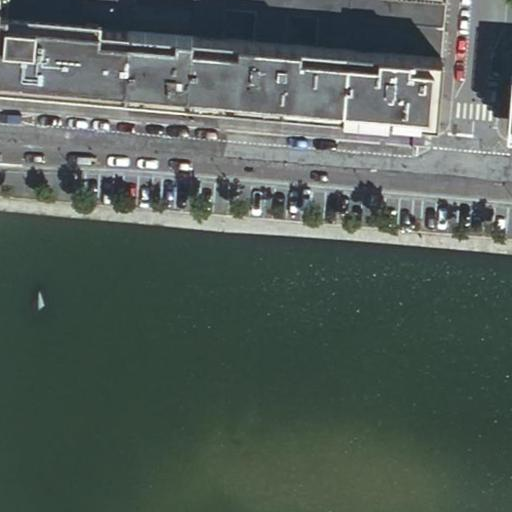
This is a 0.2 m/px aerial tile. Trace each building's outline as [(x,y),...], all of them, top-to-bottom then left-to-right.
[(121,96),(125,96),(130,31),(7,21),(8,0),(0,0),(0,85),(22,87),(96,93),(121,96)] [(130,31),(133,0),(8,0),(7,21),(130,31)] [(446,20),(447,0),(381,0),(378,52),(254,41),(224,39),(131,31),(130,31),(125,96),(180,100),(308,111),(364,116),(398,119),(422,121),(437,122),(439,97),(443,54),(446,20)] [(353,0),(133,0),(130,31),(131,31),(224,39),(227,10),(257,13),(254,41),(378,52),(381,0),(367,0),(367,5),(353,4),(353,0)] [(224,39),(254,41),(257,13),(227,10),(224,39)]
